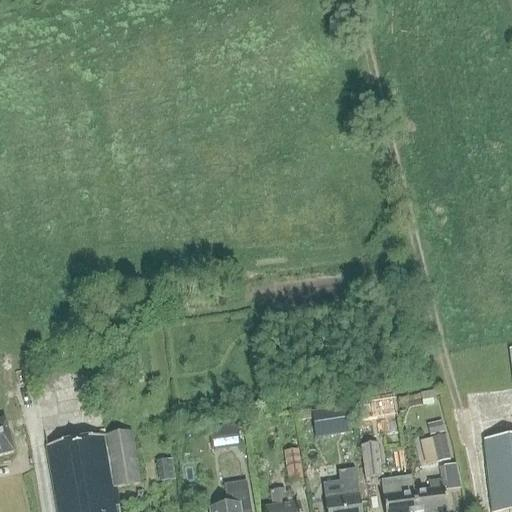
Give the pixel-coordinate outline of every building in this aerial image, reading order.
[(341,407),(310,411),(314,435),(345,430),(341,407)] [(0,457),(13,454),(4,421),(0,422),(0,457)] [(444,433),(442,423),(428,426),(430,436),(444,433)] [(239,448),(237,424),(209,426),(212,450),(239,448)] [(131,433),(106,438),(46,448),(57,511),(119,511),(115,489),(140,485),(131,433)] [(450,460),(445,437),(431,440),(435,463),(450,460)] [(511,511),(511,439),(484,443),(492,511),(511,511)] [(364,479),(382,476),(377,443),(359,446),(364,479)] [(290,487),(304,484),(299,452),(284,455),(290,487)] [(161,482),(173,480),(170,460),(158,462),(161,482)] [(325,511),(360,511),(357,492),(364,491),(361,473),(341,476),(344,497),(323,501),(325,511)] [(412,479),(395,482),(382,484),(385,501),(386,511),(417,511),(414,495),(412,479)] [(431,492),(414,495),(417,511),(447,511),(443,481),(430,484),(431,492)] [(249,511),(245,486),(225,489),(228,509),(210,511),(249,511)] [(269,493),(272,510),(265,511),(299,511),(298,506),(292,507),(290,494),(285,495),(284,491),(269,493)]
